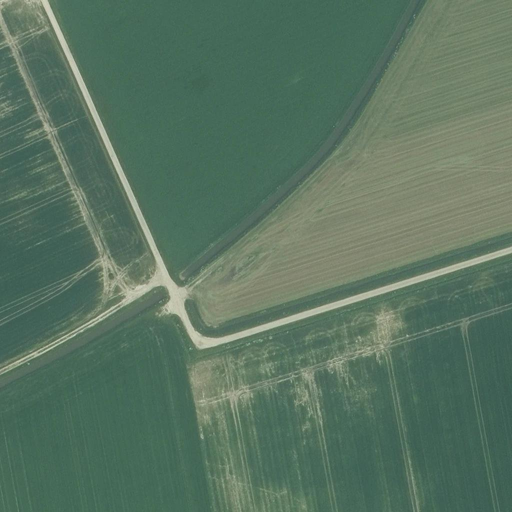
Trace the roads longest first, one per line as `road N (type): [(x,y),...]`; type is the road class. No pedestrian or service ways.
road 1 (track): [(40,0),(201,343),(511,251)]
road 2 (track): [(0,369),(166,276)]
